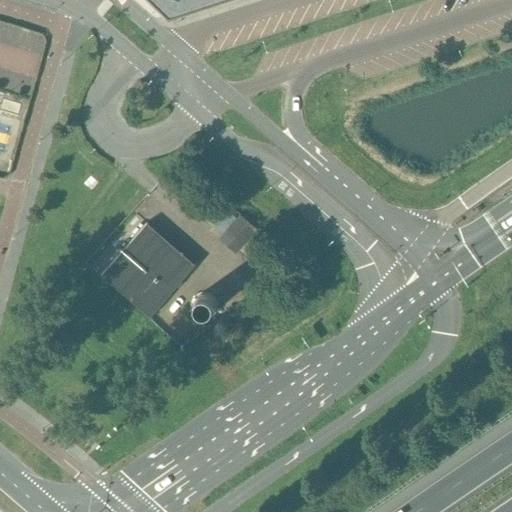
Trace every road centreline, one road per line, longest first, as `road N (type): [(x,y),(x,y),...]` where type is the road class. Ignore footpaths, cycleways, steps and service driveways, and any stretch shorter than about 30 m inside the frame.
road 1 (unclassified): [(218,511),(431,368),(447,333),(446,304),(434,282)]
road 2 (unclassified): [(190,110),(350,246),(369,275),(370,332)]
road 3 (secondary): [(370,332),(140,500)]
road 4 (residential): [(302,72),(511,5)]
road 5 (unclassified): [(143,66),(119,73),(102,93),(109,135),(127,147),(158,144),(190,110)]
road 6 (residential): [(296,0),(172,48)]
road 7 (unclassified): [(392,238),(297,154)]
